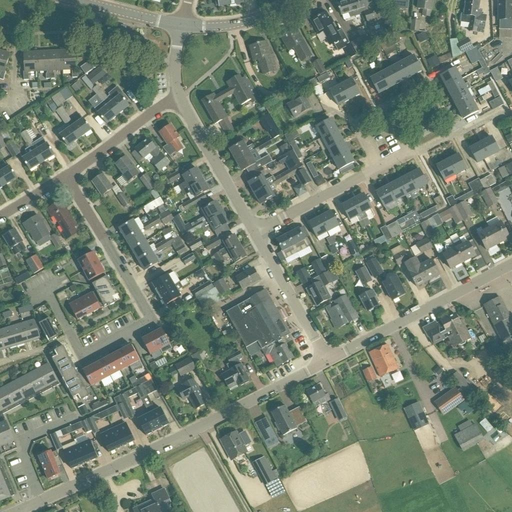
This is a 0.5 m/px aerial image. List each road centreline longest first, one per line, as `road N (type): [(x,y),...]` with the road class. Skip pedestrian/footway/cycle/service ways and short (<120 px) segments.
road 1 (residential): [(20,511),(325,361)]
road 2 (residential): [(47,286),(83,357),(151,321),(66,175)]
road 3 (residential): [(255,233),(510,107)]
road 4 (residential): [(325,361),(503,269)]
road 5 (residential): [(255,233),(179,96)]
road 6 (residential): [(325,361),(255,233)]
road 7 (residential): [(66,175),(179,96)]
road 8 (tertiary): [(181,24),(235,24),(297,0)]
